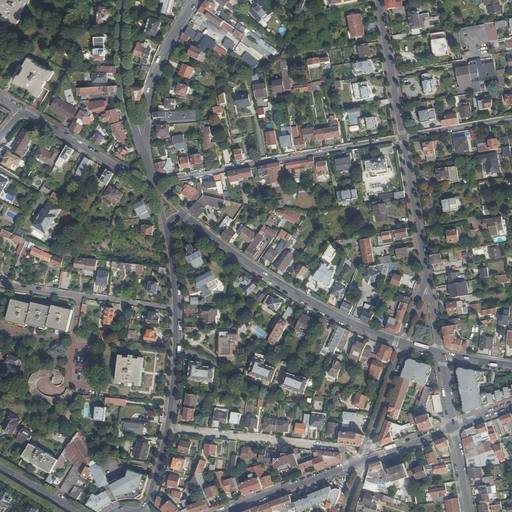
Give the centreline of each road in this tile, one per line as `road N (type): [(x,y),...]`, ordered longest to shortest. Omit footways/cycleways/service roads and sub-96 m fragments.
road 1 (residential): [(158,191),(168,180),(199,173),(403,137)]
road 2 (secondary): [(404,344),(273,280),(186,217)]
road 3 (residential): [(169,427),(345,449),(363,460)]
road 4 (residential): [(177,308),(0,281)]
road 5 (residential): [(143,151),(154,78),(196,0)]
road 6 (residential): [(18,116),(28,114),(158,191)]
road 7 (tertiary): [(143,151),(128,106),(125,0)]
road 8 (secondary): [(223,511),(363,460)]
road 9 (residential): [(403,137),(379,0)]
road 10 (residential): [(426,268),(403,137)]
road 11 (unclassified): [(404,344),(363,460)]
